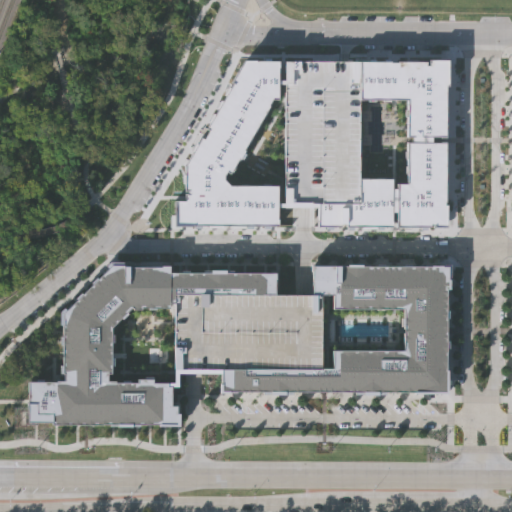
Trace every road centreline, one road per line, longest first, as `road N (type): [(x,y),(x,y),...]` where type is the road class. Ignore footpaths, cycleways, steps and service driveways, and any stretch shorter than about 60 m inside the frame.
road 1 (residential): [(511,242),(100,242)]
road 2 (tertiary): [(0,321),(100,242),(118,218),(167,147),(235,0)]
road 3 (secondary): [(511,478),(163,476)]
road 4 (secondary): [(0,510),(316,511)]
road 5 (tertiary): [(221,35),(511,34)]
road 6 (residential): [(488,448),(491,242)]
road 7 (residential): [(466,242),(464,448)]
road 8 (secondary): [(316,511),(487,511)]
road 9 (secondary): [(163,476),(143,464),(0,462)]
road 10 (secondary): [(163,476),(0,473)]
